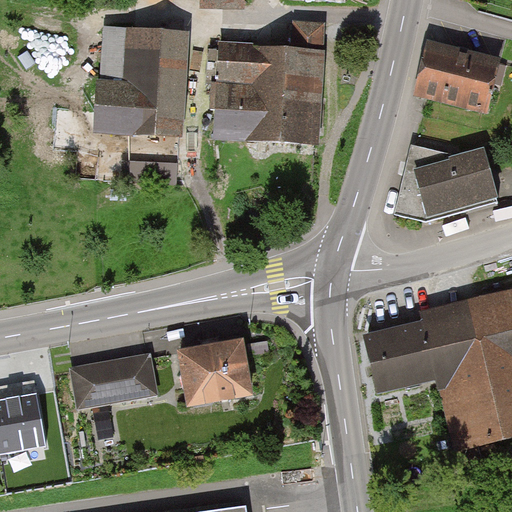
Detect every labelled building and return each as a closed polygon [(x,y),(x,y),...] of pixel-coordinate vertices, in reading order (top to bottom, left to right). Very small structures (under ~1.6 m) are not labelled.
[(316,146),(324,27),(295,25),(293,50),(209,45),(207,85),(213,85),(211,110),(216,111),(215,140),(316,146)] [(179,137),(186,35),(132,32),(129,86),(99,84),(96,132),(179,137)] [(430,40),(415,100),(484,117),(499,58),(430,40)] [(481,152),(410,171),(423,220),(494,200),(481,152)] [(511,293),(364,326),(380,397),(439,384),(454,451),(511,438),(511,293)] [(244,338),(176,349),(186,408),(254,397),(244,338)] [(152,356),(70,371),(77,412),(160,397),(152,356)] [(33,380),(0,386),(0,456),(46,447),(33,380)] [(253,511),(253,503),(192,511),(253,511)]
